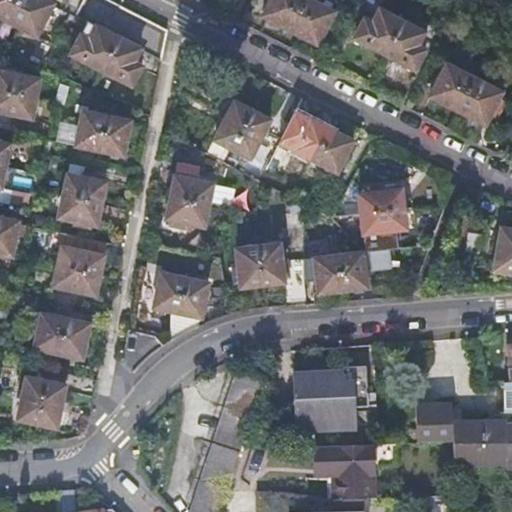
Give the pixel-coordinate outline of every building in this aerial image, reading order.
[(0,0),(0,17),(35,36),(50,5),(62,11),(63,10),(67,0),(0,0)] [(69,54),(130,86),(139,67),(131,62),(138,50),(159,61),(161,49),(165,30),(106,0),(81,0),(73,16),(85,23),(69,54)] [(280,26),(295,34),(306,40),(315,44),(332,12),(309,0),(268,0),(260,16),(269,20),(280,26)] [(370,23),(362,19),(352,38),(363,43),(398,61),(413,69),(423,50),(415,45),(422,32),(377,9),(370,23)] [(447,107),(463,115),(483,125),(489,114),(494,117),(501,103),(496,100),(499,93),(444,64),(428,97),(437,102),(447,107)] [(38,79),(0,71),(0,112),(30,118),(38,79)] [(266,81),(248,72),(233,101),(250,111),(266,81)] [(250,111),(233,101),(213,140),(248,158),(268,120),(250,111)] [(128,121),(81,112),(74,146),(121,156),(128,121)] [(335,172),(351,141),(343,137),(316,123),(308,119),(292,150),(335,172)] [(178,226),(179,222),(202,227),(211,183),(187,179),(188,174),(180,173),(179,177),(173,176),(164,219),(170,220),(169,225),(178,226)] [(66,174),(61,196),(99,205),(103,182),(98,181),(99,177),(90,175),(89,179),(66,174)] [(478,189),(463,182),(453,208),(468,214),(478,189)] [(361,234),(404,229),(399,189),(356,194),(361,234)] [(95,226),(99,205),(61,196),(57,218),(80,223),(79,227),(88,229),(89,224),(95,226)] [(301,227),(298,202),(277,205),(280,230),(301,227)] [(0,254),(9,256),(16,221),(0,217),(0,254)] [(511,273),(511,229),(499,228),(492,270),(511,273)] [(285,268),(281,268),(278,243),(234,249),(237,273),(233,274),(234,282),(238,282),(239,287),(283,281),(282,276),(287,275),(285,268)] [(102,256),(60,247),(51,286),(94,295),(102,256)] [(365,287),(361,253),(341,255),(343,273),(334,274),(336,291),(365,287)] [(312,259),(316,293),(336,291),(334,274),(343,273),(341,255),(312,259)] [(159,274),(152,307),(199,317),(206,283),(159,274)] [(87,324),(39,314),(32,348),(80,358),(87,324)] [(342,371),(291,373),(293,432),(368,429),(366,365),(342,366),(342,371)] [(217,511),(224,493),(238,451),(239,449),(262,380),(237,372),(188,511),(217,511)] [(64,385),(24,377),(16,419),(55,428),(64,385)] [(450,443),(450,465),(502,465),(502,463),(511,463),(511,383),(507,383),(507,424),(502,423),(502,422),(450,423),(450,443)] [(415,407),(415,444),(450,443),(450,423),(450,407),(415,407)] [(329,447),(328,496),(370,497),(370,446),(329,447)] [(75,511),(74,491),(59,491),(60,511),(75,511)] [(287,495),(257,494),(256,511),(368,511),(369,500),(328,501),(325,501),(287,495)]
